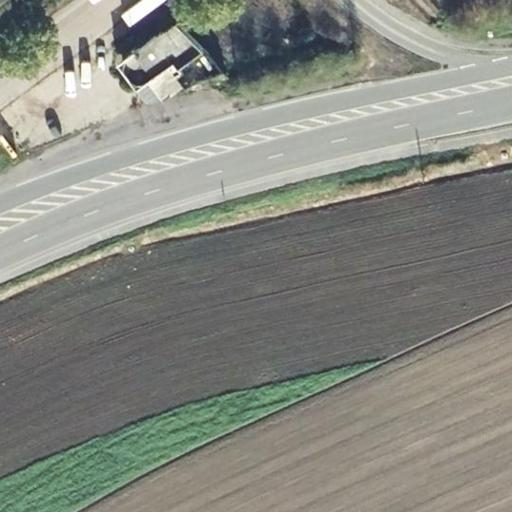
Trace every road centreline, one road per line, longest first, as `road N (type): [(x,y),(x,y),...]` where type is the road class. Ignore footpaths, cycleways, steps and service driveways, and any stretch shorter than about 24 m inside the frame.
road 1 (primary): [(0,252),(208,173),(511,100)]
road 2 (primary): [(510,65),(157,147),(0,203)]
road 3 (unclassified): [(510,65),(399,34),(353,0)]
road 4 (unclassified): [(0,87),(121,0)]
